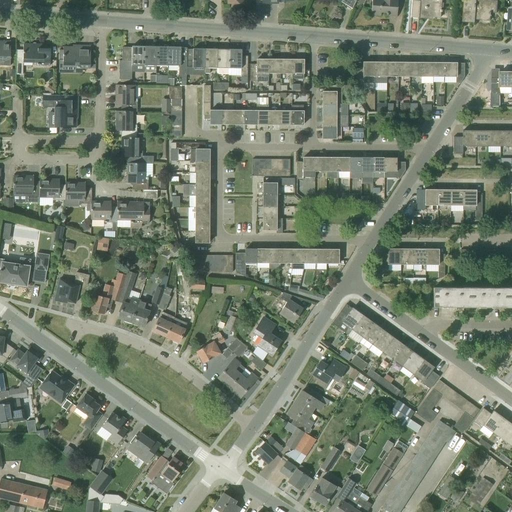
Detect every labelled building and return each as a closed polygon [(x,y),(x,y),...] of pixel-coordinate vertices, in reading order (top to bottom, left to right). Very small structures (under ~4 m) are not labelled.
[(342,0),(341,2),(352,8),(356,1),(355,0),(342,0)] [(396,17),(397,7),(397,0),(372,0),(372,5),(371,15),(380,15),(380,12),(386,13),(386,16),(396,17)] [(419,0),(420,1),(412,0),(410,18),(418,18),(418,16),(440,18),(440,12),(442,12),(442,10),(440,9),(441,0),(419,0)] [(491,0),(463,0),(463,12),(462,21),(475,22),(475,19),(490,20),(490,14),(491,14),(491,12),(496,13),(497,0),(491,0)] [(0,65),(10,66),(10,62),(10,57),(10,47),(10,41),(4,41),(4,40),(3,40),(3,41),(0,41),(0,65)] [(50,56),(50,46),(50,49),(44,48),(44,43),(43,43),(43,44),(33,44),(33,43),(32,43),(32,44),(24,44),(24,43),(23,43),(23,53),(23,63),(37,63),(37,65),(50,65),(50,56)] [(59,60),(63,60),(63,66),(77,66),(77,68),(80,68),(90,68),(90,47),(83,46),(83,47),(73,47),(73,46),(72,46),(72,47),(64,47),(64,46),(63,46),(63,50),(59,50),(59,60)] [(119,67),(132,67),(132,71),(144,72),(144,65),(145,46),(132,46),(132,47),(122,47),(122,61),(119,60),(119,67)] [(156,66),(157,47),(145,46),(144,65),(156,66)] [(168,66),(169,47),(157,47),(156,66),(168,66)] [(186,73),(187,49),(187,48),(180,48),(180,47),(169,47),(168,66),(179,66),(178,75),(180,75),(180,80),(181,80),(181,85),(186,86),(186,73)] [(205,68),(205,49),(193,49),(187,49),(186,73),(193,73),(193,67),(205,68)] [(217,68),(217,49),(205,49),(205,68),(205,74),(210,74),(210,68),(217,68)] [(229,49),(217,49),(217,68),(229,68),(229,49)] [(241,49),(229,49),(229,68),(241,68),(240,77),(242,77),(247,77),(247,56),(241,56),(241,49)] [(256,73),(256,77),(256,81),(268,81),(268,73),(268,59),(256,59),(256,64),(256,68),(256,73)] [(280,73),(280,60),(268,60),(268,73),(280,73)] [(291,73),(291,60),(280,60),(280,73),(291,73)] [(291,73),(291,79),(303,79),(303,73),(303,72),(303,65),(303,60),(291,60),(291,73)] [(375,83),(375,76),(375,62),(363,62),(363,66),(363,70),(363,75),(363,76),(363,79),(363,83),(375,83)] [(375,76),(375,83),(386,83),(386,76),(386,62),(375,62),(375,76)] [(398,76),(398,63),(386,62),(386,76),(398,76)] [(409,76),(409,63),(398,63),(398,76),(399,76),(399,78),(401,82),(409,82),(409,76)] [(421,76),(421,63),(409,63),(409,76),(421,76)] [(432,77),(433,63),(421,63),(421,76),(432,77)] [(444,63),(433,63),(432,77),(444,77),(444,63)] [(456,63),(444,63),(444,77),(456,77),(455,82),(460,84),(464,77),(464,69),(456,69),(456,63)] [(511,87),(511,71),(499,72),(499,78),(491,78),(491,94),(500,94),(500,87),(511,87)] [(131,82),(132,73),(119,73),(119,79),(120,79),(120,82),(131,82)] [(155,82),(155,85),(167,85),(167,76),(161,76),(161,75),(156,75),(156,82),(155,82)] [(121,111),(135,111),(137,111),(137,99),(136,99),(136,85),(125,85),(115,85),(116,85),(116,93),(115,93),(115,94),(116,94),(116,104),(115,104),(115,105),(121,105),(121,111)] [(336,92),(335,92),(331,92),(327,92),(322,92),(322,104),(336,104),(336,92)] [(43,95),(42,107),(54,107),(54,113),(57,113),(57,127),(56,127),(76,128),(76,127),(76,118),(76,108),(76,107),(76,101),(77,100),(77,96),(76,96),(43,95)] [(322,104),(322,115),(348,115),(347,104),(336,104),(322,104)] [(421,104),(421,112),(430,112),(431,111),(431,105),(421,104)] [(268,125),(268,111),(268,105),(256,105),(256,111),(256,125),(268,125)] [(221,124),(222,110),(210,110),(210,111),(210,115),(209,119),(209,124),(221,124)] [(233,124),(233,111),(222,110),(221,124),(233,124)] [(135,111),(121,111),(115,111),(116,111),(116,120),(115,119),(115,120),(116,120),(115,130),(115,131),(121,131),(121,137),(137,137),(137,124),(135,124),(135,111)] [(245,124),(245,111),(233,111),(233,124),(245,124)] [(256,111),(245,111),(245,124),(256,125),(256,111)] [(279,125),(279,111),(268,111),(268,125),(279,125)] [(291,125),(291,111),(279,111),(279,125),(291,125)] [(291,125),(303,125),(303,111),(291,111),(291,125)] [(322,115),(322,127),(336,127),(341,127),(348,127),(348,115),(322,115)] [(322,127),(322,139),(336,139),(340,139),(341,127),(336,127),(322,127)] [(352,137),(362,137),(362,129),(352,129),(352,137)] [(475,146),(475,131),(462,131),(462,137),(453,137),(453,154),(463,154),(463,146),(475,146)] [(487,146),(487,131),(475,131),(475,146),(487,146)] [(500,146),(500,131),(487,131),(487,146),(500,146)] [(511,131),(500,131),(500,146),(511,146),(511,131)] [(147,163),(153,163),(153,156),(143,156),(143,151),(141,151),(141,137),(137,137),(121,137),(121,146),(120,146),(121,146),(121,156),(120,156),(120,157),(126,157),(126,164),(127,164),(147,163)] [(190,149),(190,161),(195,161),(209,161),(209,149),(204,149),(200,149),(196,149),(195,149),(192,149),(190,149)] [(315,158),(303,158),(303,162),(303,167),(303,171),(303,175),(303,177),(314,177),(314,171),(315,158)] [(326,171),(326,158),(315,158),(314,171),(326,171)] [(338,179),(338,172),(338,158),(326,158),(326,171),(326,178),(338,179)] [(349,172),(349,158),(338,158),(338,172),(349,172)] [(349,172),(356,172),(355,178),(361,178),(361,158),(349,158),(349,172)] [(372,178),(372,158),(361,158),(361,178),(372,178)] [(372,178),(384,178),(384,172),(384,158),(372,158),(372,178)] [(395,179),(399,179),(405,171),(405,162),(396,162),(396,158),(384,158),(384,172),(395,172),(395,179)] [(195,173),(209,173),(209,161),(195,161),(195,173)] [(147,177),(147,163),(127,164),(127,172),(126,172),(127,172),(127,182),(126,182),(126,183),(132,183),(132,190),(148,190),(148,180),(148,177),(147,177)] [(195,173),(195,184),(209,184),(209,173),(195,173)] [(39,181),(33,181),(33,175),(33,176),(22,176),(22,175),(22,176),(14,176),(14,175),(13,175),(13,195),(27,195),(27,197),(39,197),(39,181)] [(39,181),(39,197),(39,198),(53,199),(53,200),(65,200),(65,185),(59,184),(59,179),(48,179),(48,178),(48,179),(40,179),(40,178),(39,178),(39,181)] [(91,211),(91,201),(91,188),(85,188),(85,182),(84,182),(84,183),(74,183),(74,182),(74,183),(66,183),(66,182),(65,182),(65,185),(65,200),(65,202),(79,202),(79,204),(87,204),(86,211),(91,211)] [(263,183),(262,195),(276,195),(276,183),(263,183)] [(195,196),(209,196),(209,184),(195,184),(189,184),(189,186),(189,196),(195,196)] [(425,205),(437,205),(438,190),(425,190),(425,196),(416,196),(416,210),(424,210),(425,205)] [(450,205),(450,190),(438,190),(437,205),(450,205)] [(462,205),(463,190),(450,190),(450,205),(462,205)] [(462,205),(465,205),(475,206),(475,204),(475,199),(475,195),(475,190),(463,190),(462,205)] [(276,195),(262,195),(262,207),(276,207),(276,195)] [(195,208),(209,208),(209,196),(195,196),(195,208)] [(13,198),(3,198),(3,209),(12,209),(13,198)] [(112,227),(117,227),(117,207),(111,207),(111,201),(110,201),(110,202),(100,201),(99,201),(91,201),(91,211),(91,220),(104,220),(104,222),(112,222),(112,227)] [(117,201),(117,207),(117,227),(130,227),(130,228),(139,228),(139,223),(149,223),(149,202),(137,202),(137,201),(136,201),(136,202),(126,202),(126,201),(125,201),(125,202),(117,202),(117,201)] [(276,207),(262,207),(262,218),(276,218),(276,207)] [(195,219),(209,219),(209,208),(195,208),(195,219)] [(276,230),(276,218),(262,218),(262,230),(276,230)] [(195,231),(209,231),(209,219),(195,219),(195,231)] [(3,223),(1,239),(9,240),(11,224),(3,223)] [(62,237),(64,227),(58,226),(56,236),(62,237)] [(209,243),(209,231),(195,231),(195,243),(209,243)] [(109,238),(98,237),(96,249),(107,251),(109,238)] [(245,249),(245,263),(257,263),(257,249),(245,249)] [(268,263),(268,249),(257,249),(257,263),(268,263)] [(280,249),(268,249),(268,263),(269,263),(269,269),(280,269),(280,263),(280,249)] [(280,263),(291,263),(291,249),(280,249),(280,263)] [(303,263),(303,249),(291,249),(291,263),(291,269),(303,269),(303,263)] [(314,263),(315,249),(303,249),(303,263),(314,263)] [(326,250),(315,249),(314,263),(326,263),(326,250)] [(400,264),(400,249),(387,249),(387,253),(379,253),(379,269),(388,269),(388,264),(400,264)] [(413,265),(413,249),(400,249),(400,264),(413,265)] [(425,265),(425,249),(413,249),(413,265),(425,265)] [(438,265),(438,263),(438,259),(438,254),(438,250),(425,249),(425,265),(438,265)] [(326,263),(328,263),(338,263),(338,250),(326,250),(326,263)] [(0,260),(0,282),(7,283),(7,285),(17,287),(18,285),(26,286),(27,286),(26,285),(27,279),(33,280),(35,269),(46,270),(49,255),(36,253),(35,265),(29,264),(30,260),(20,258),(19,263),(11,262),(0,260)] [(183,259),(175,261),(178,276),(185,274),(183,259)] [(245,263),(235,263),(235,273),(245,276),(245,263)] [(122,289),(118,302),(123,303),(121,308),(118,318),(131,322),(138,300),(128,297),(130,293),(136,274),(128,271),(127,275),(122,289)] [(84,298),(86,288),(89,275),(76,272),(74,284),(68,283),(68,281),(59,279),(54,300),(60,302),(61,301),(63,301),(63,303),(66,303),(67,301),(75,303),(77,295),(84,296),(83,298),(84,298)] [(112,300),(118,302),(122,289),(127,275),(118,273),(114,287),(105,284),(102,297),(95,295),(90,311),(104,314),(106,307),(110,308),(112,300)] [(204,281),(191,280),(190,288),(204,289),(204,281)] [(152,302),(158,304),(159,305),(165,291),(158,288),(152,302)] [(158,304),(157,307),(165,310),(170,297),(169,296),(171,290),(166,288),(165,291),(159,305),(158,304)] [(470,288),(443,288),(433,288),(433,292),(433,307),(470,307),(470,288)] [(507,288),(470,288),(470,307),(507,307),(507,288)] [(279,313),(284,317),(293,322),(301,309),(297,306),(302,299),(304,300),(304,299),(283,292),(279,298),(286,302),(279,313)] [(151,305),(138,300),(131,322),(144,327),(149,312),(151,305)] [(345,333),(348,335),(352,330),(362,315),(352,308),(346,316),(340,311),(331,323),(338,328),(342,323),(347,327),(345,333)] [(238,314),(228,310),(226,314),(231,316),(226,329),(234,333),(242,315),(238,313),(238,314)] [(165,337),(174,317),(162,312),(159,319),(158,318),(153,331),(165,337)] [(362,337),(372,323),(362,315),(352,330),(362,337)] [(165,337),(178,343),(184,330),(184,329),(185,322),(179,320),(174,317),(165,337)] [(256,355),(262,360),(267,352),(271,355),(280,341),(269,334),(275,325),(264,318),(254,333),(256,335),(252,341),(258,345),(253,353),(256,355)] [(362,337),(358,342),(368,350),(372,345),(383,330),(372,323),(362,337)] [(393,338),(383,330),(372,345),(382,352),(393,338)] [(0,362),(3,364),(7,359),(14,349),(6,343),(3,343),(4,337),(0,336),(0,362)] [(224,341),(222,337),(207,345),(196,352),(203,363),(214,357),(220,353),(216,346),(224,341)] [(241,343),(236,338),(227,348),(233,353),(241,343)] [(392,359),(403,345),(393,338),(382,352),(392,359)] [(233,353),(238,357),(247,348),(241,343),(233,353)] [(413,352),(403,345),(392,359),(402,367),(413,352)] [(24,354),(18,350),(10,360),(17,365),(16,366),(28,374),(22,383),(28,388),(31,387),(43,370),(34,363),(37,358),(33,356),(34,354),(28,350),(27,352),(27,351),(24,354)] [(423,360),(413,352),(402,367),(412,374),(423,360)] [(223,353),(213,365),(218,369),(228,357),(223,353)] [(256,355),(251,362),(261,370),(266,364),(262,360),(256,355)] [(356,367),(361,359),(355,355),(350,363),(356,367)] [(229,387),(239,375),(234,370),(239,363),(234,359),(224,370),(217,378),(218,378),(219,378),(223,381),(222,382),(223,383),(224,383),(228,387),(229,387)] [(356,367),(362,371),(367,364),(361,359),(356,367)] [(345,368),(333,360),(329,367),(320,362),(312,374),(318,378),(315,383),(324,389),(331,377),(337,381),(345,368)] [(433,367),(423,360),(412,374),(422,381),(421,383),(430,389),(439,376),(431,370),(433,367)] [(376,381),(380,376),(370,369),(366,374),(376,381)] [(61,403),(74,385),(67,381),(66,382),(61,378),(62,377),(61,376),(60,377),(51,371),(39,388),(61,403)] [(229,387),(229,388),(230,387),(234,391),(234,392),(235,393),(235,392),(239,396),(240,397),(256,378),(251,374),(245,380),(239,375),(229,387)] [(390,384),(380,376),(376,381),(386,389),(390,384)] [(439,380),(432,389),(438,393),(444,384),(439,380)] [(386,389),(396,396),(400,391),(390,384),(386,389)] [(449,388),(444,384),(438,393),(441,395),(443,396),(449,388)] [(25,388),(8,390),(10,399),(27,396),(25,388)] [(454,391),(449,388),(443,396),(447,400),(454,391)] [(441,395),(438,393),(432,389),(429,394),(438,400),(441,395)] [(308,412),(312,406),(320,410),(323,405),(326,407),(329,401),(324,397),(315,392),(312,397),(301,391),(294,403),(308,412)] [(452,403),(459,395),(454,391),(447,400),(452,403)] [(83,424),(88,427),(83,434),(86,437),(92,429),(102,415),(97,411),(101,405),(100,405),(99,406),(93,402),(94,400),(85,394),(76,406),(89,416),(83,424)] [(438,400),(429,394),(425,399),(434,405),(438,400)] [(464,399),(459,395),(452,403),(457,407),(464,399)] [(434,405),(425,399),(422,403),(426,407),(430,410),(434,405)] [(469,402),(464,399),(457,407),(462,411),(469,402)] [(67,400),(61,407),(66,411),(72,403),(67,400)] [(400,420),(401,418),(407,408),(399,402),(391,414),(399,419),(400,420)] [(467,414),(474,406),(469,402),(462,411),(464,412),(467,414)] [(0,421),(8,420),(13,419),(13,418),(23,417),(22,409),(12,411),(10,403),(0,404),(0,421)] [(316,417),(308,412),(294,403),(287,415),(297,421),(294,426),(296,427),(305,432),(308,434),(311,429),(309,428),(316,417)] [(422,403),(415,413),(420,416),(426,407),(422,403)] [(479,410),(474,406),(467,414),(473,418),(479,410)] [(420,416),(424,420),(431,410),(430,410),(426,407),(420,416)] [(482,408),(473,421),(481,428),(483,426),(493,433),(503,418),(493,411),(491,414),(482,408)] [(424,420),(429,423),(436,414),(431,410),(424,420)] [(469,423),(473,418),(467,414),(464,412),(460,416),(469,423)] [(117,444),(127,430),(121,426),(124,422),(126,419),(121,416),(120,419),(111,413),(102,426),(111,433),(108,438),(117,444)] [(465,428),(469,423),(460,416),(457,421),(465,428)] [(503,440),(511,427),(511,424),(503,418),(493,433),(503,440)] [(439,420),(382,508),(386,511),(387,511),(399,511),(437,455),(445,442),(447,443),(455,431),(439,420)] [(457,421),(453,426),(462,433),(465,428),(457,421)] [(305,432),(296,427),(286,444),(294,449),(295,448),(305,432)] [(511,447),(511,427),(503,440),(511,447)] [(308,434),(305,432),(295,448),(306,455),(316,439),(308,434)] [(133,441),(130,446),(142,454),(140,457),(147,462),(149,458),(155,450),(159,444),(154,440),(153,442),(139,433),(133,441)] [(274,457),(276,454),(282,448),(276,442),(270,437),(265,443),(255,453),(267,464),(274,457)] [(341,452),(334,447),(320,467),(327,472),(341,452)] [(359,459),(364,452),(364,451),(358,447),(350,459),(357,463),(359,459)] [(375,497),(403,454),(393,447),(365,490),(375,497)] [(151,482),(166,494),(167,494),(173,486),(170,483),(171,482),(179,472),(176,471),(182,463),(173,457),(167,464),(165,463),(167,460),(161,456),(151,470),(146,476),(152,481),(151,482)] [(92,471),(98,472),(101,460),(95,459),(92,471)] [(309,477),(309,476),(308,476),(311,472),(300,465),(297,469),(286,461),(285,463),(279,471),(290,479),(288,482),(299,490),(302,487),(306,490),(313,480),(309,477)] [(90,487),(88,489),(87,500),(85,511),(97,511),(99,504),(104,497),(100,494),(112,479),(101,471),(90,486),(90,487)] [(449,475),(437,492),(448,499),(459,482),(449,475)] [(71,483),(55,477),(52,486),(68,491),(71,483)] [(477,506),(492,485),(482,477),(467,499),(477,506)] [(338,504),(333,511),(349,511),(354,505),(348,501),(354,493),(353,489),(356,483),(348,478),(341,489),(336,497),(341,500),(338,504)] [(47,490),(24,485),(0,479),(0,497),(42,508),(47,490)] [(335,487),(321,479),(318,485),(317,484),(310,497),(311,498),(310,499),(310,500),(314,502),(316,502),(316,501),(324,506),(327,501),(332,503),(336,497),(341,489),(336,486),(335,487)] [(457,488),(450,498),(457,503),(463,493),(457,488)] [(223,493),(214,508),(220,511),(237,511),(239,508),(233,505),(234,504),(236,501),(223,493)] [(349,511),(366,511),(371,504),(365,501),(363,504),(358,500),(354,505),(349,511)]
